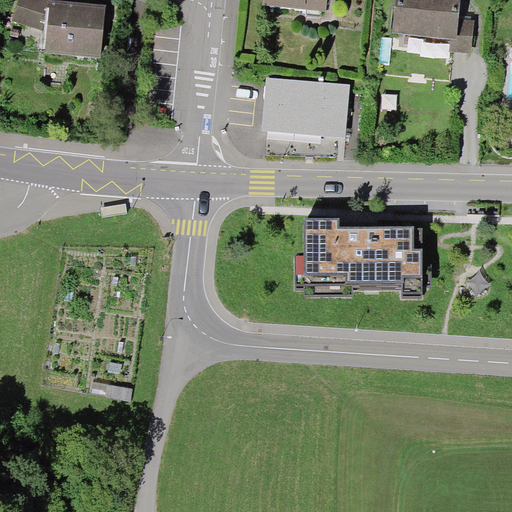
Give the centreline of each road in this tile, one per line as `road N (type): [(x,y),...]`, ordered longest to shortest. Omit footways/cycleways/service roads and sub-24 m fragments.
road 1 (residential): [(511,364),(238,347),(198,333),(182,305),(196,183)]
road 2 (residential): [(196,183),(511,188)]
road 3 (track): [(198,333),(173,372),(141,511)]
road 4 (residential): [(196,183),(216,0)]
road 5 (residential): [(44,169),(196,183)]
